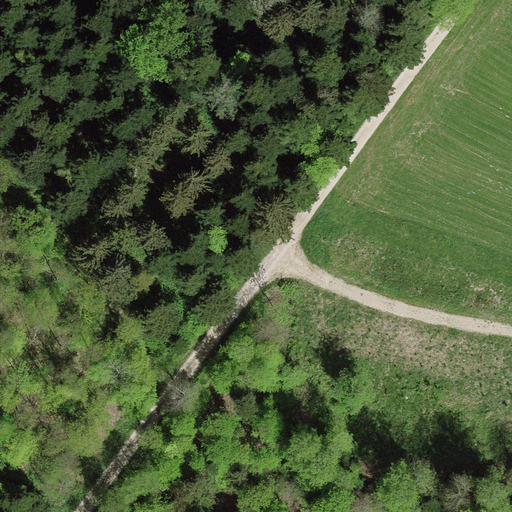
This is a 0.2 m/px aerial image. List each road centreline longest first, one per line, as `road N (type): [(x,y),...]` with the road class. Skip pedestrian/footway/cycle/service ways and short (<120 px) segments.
road 1 (track): [(463,0),(80,511)]
road 2 (track): [(278,248),(357,295),(511,329)]
